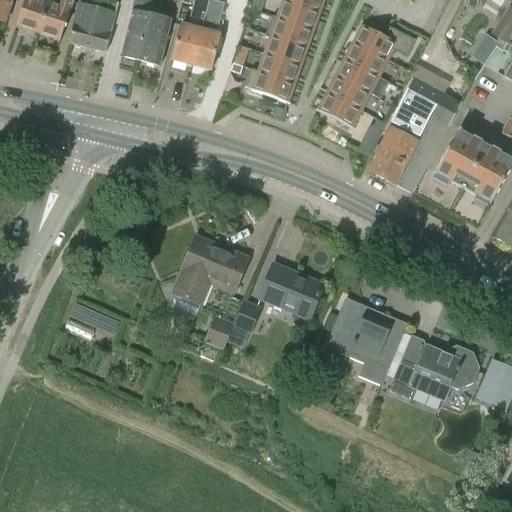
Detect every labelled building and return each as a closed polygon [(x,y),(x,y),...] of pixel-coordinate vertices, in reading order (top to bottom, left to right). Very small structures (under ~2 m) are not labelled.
[(0,0),(0,21),(7,24),(14,0),(0,0)] [(26,0),(16,28),(39,36),(50,4),(39,1),(38,0),(26,0)] [(50,4),(39,36),(61,44),(76,0),(74,0),(63,0),(61,8),(50,4)] [(117,4),(100,0),(78,0),(78,4),(68,45),(105,54),(115,14),(114,14),(117,4)] [(137,0),(122,58),(139,63),(151,17),(154,0),(137,0)] [(212,3),(201,0),(197,0),(189,30),(183,28),(174,62),(194,67),(199,49),(194,48),(197,36),(202,37),(212,3)] [(281,0),(281,2),(321,16),(326,0),(281,0)] [(281,2),(275,20),(315,34),(321,16),(281,2)] [(199,49),(194,67),(213,72),(222,38),(218,37),(226,7),(212,3),(202,37),(197,36),(194,48),(199,49)] [(511,33),(511,9),(509,7),(490,36),(504,45),(511,33)] [(173,22),(151,17),(139,63),(161,68),(173,22)] [(308,51),(315,34),(275,20),(269,38),(308,51)] [(389,64),(394,54),(407,60),(415,44),(388,29),(383,39),(360,27),(351,44),(389,64)] [(269,38),(263,56),(302,69),(308,51),(269,38)] [(343,61),(380,81),(389,64),(351,44),(343,61)] [(263,56),(256,73),(256,74),(296,87),(302,69),(263,56)] [(343,61),(334,78),(371,97),(380,81),(343,61)] [(511,83),(511,61),(503,79),(511,83)] [(251,71),(245,90),(290,105),(296,87),(256,74),(256,73),(251,71)] [(362,114),(371,97),(334,78),(325,95),(362,114)] [(412,81),(401,101),(435,118),(446,98),(424,86),(424,87),(412,81)] [(362,114),(325,95),(316,112),(353,132),(362,114)] [(435,118),(397,189),(413,197),(462,107),(446,98),(435,118)] [(401,101),(366,173),(397,189),(435,118),(401,101)] [(511,141),(511,118),(511,117),(501,135),(511,141)] [(462,189),(464,190),(463,191),(476,198),(478,194),(491,202),(489,205),(491,205),(511,166),(511,159),(503,155),(503,154),(491,147),(488,152),(481,148),(484,143),(471,137),(459,131),(435,175),(436,175),(438,172),(451,180),(449,183),(461,190),(462,189)] [(511,207),(494,237),(511,248),(511,207)] [(247,260),(195,239),(172,294),(193,303),(201,282),(232,295),(247,260)] [(303,284),(272,271),(259,300),(307,320),(321,287),(305,280),(303,284)] [(357,307),(343,301),(323,349),(363,366),(358,379),(379,388),(405,328),(390,321),(388,325),(355,311),(357,307)] [(243,302),(233,326),(232,329),(249,336),(260,310),(243,302)] [(95,314),(75,305),(69,319),(89,327),(95,314)] [(233,326),(214,318),(203,345),(222,353),(232,329),(233,326)] [(422,342),(410,337),(392,382),(441,404),(447,389),(454,392),(470,386),(476,372),(470,355),(454,348),(450,359),(425,348),(422,342)] [(511,369),(492,361),(476,400),(506,412),(511,398),(511,369)] [(511,461),(497,487),(511,495),(511,461)]
